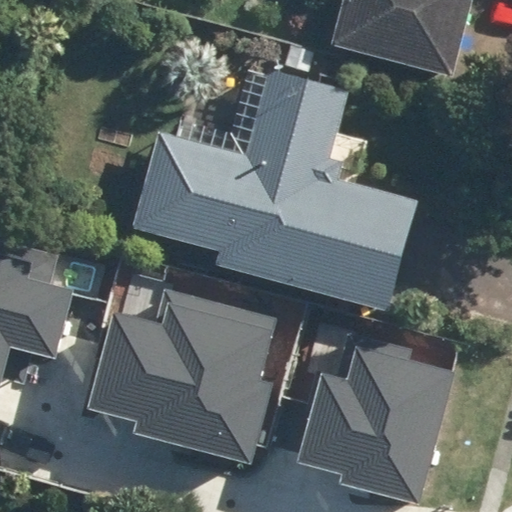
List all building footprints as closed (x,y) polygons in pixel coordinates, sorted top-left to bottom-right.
[(365,0),(356,39),(484,70),(500,0),(365,0)] [(177,130),(151,226),(237,248),(233,261),(412,308),(441,199),(342,173),(366,84),(285,63),(261,152),(177,130)] [(0,240),(0,459),(21,370),(62,380),(90,262),(0,240)] [(311,329),(181,299),(172,336),(127,325),(96,455),(271,496),(311,329)] [(439,511),(471,367),(378,346),(370,382),(336,375),(307,507),(331,511),(439,511)]
